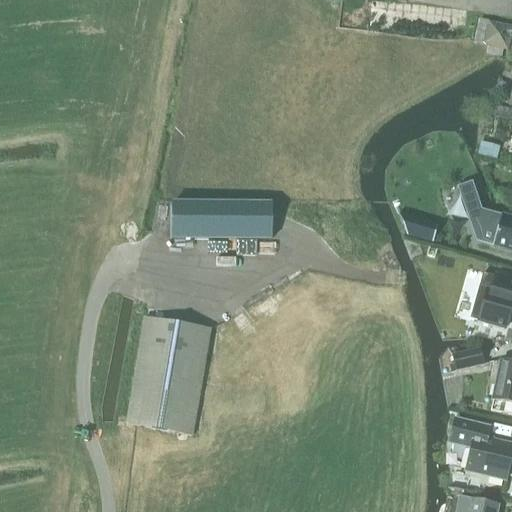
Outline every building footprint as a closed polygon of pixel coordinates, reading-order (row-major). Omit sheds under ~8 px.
[(497,160),(500,148),(481,144),(478,156),(497,160)] [(471,184),(457,189),(476,243),(511,252),(511,220),(481,212),(471,184)] [(172,241),(271,241),(271,205),(172,205),(172,241)] [(432,244),(426,224),(398,217),(407,237),(421,241),(432,244)] [(511,283),(483,275),(470,321),(501,329),(505,314),(509,315),(511,315),(511,283)] [(143,320),(125,427),(193,438),(211,331),(143,320)] [(455,375),(484,368),(480,351),(452,357),(455,375)] [(511,406),(511,364),(499,362),(491,401),(511,406)] [(451,433),(448,445),(453,447),(471,451),(466,472),(504,482),(511,447),(485,441),(488,429),(454,421),(451,433)] [(498,511),(499,507),(469,501),(459,499),(456,511),(498,511)]
